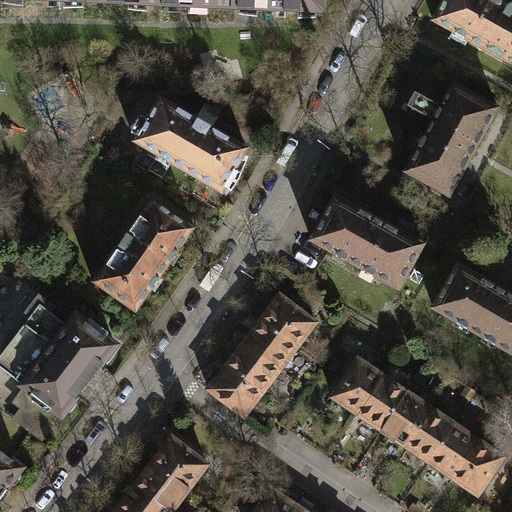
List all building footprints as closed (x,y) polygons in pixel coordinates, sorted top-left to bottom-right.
[(299,6),(324,7),(324,0),(233,0),(233,3),(257,3),(257,11),(298,12),(299,6)] [(511,5),(506,6),(495,0),(445,0),(434,22),(511,63),(511,5)] [(450,196),(499,108),(453,83),(405,171),(450,196)] [(56,90),(31,100),(40,122),(65,112),(56,90)] [(160,95),(134,140),(223,192),(250,148),(160,95)] [(424,244),(336,196),(311,241),(399,289),(424,244)] [(151,200),(93,280),(135,310),(192,229),(151,200)] [(511,292),(459,262),(433,307),(511,352),(511,292)] [(318,322),(280,292),(261,316),(299,345),(318,322)] [(0,365),(36,394),(61,414),(116,344),(76,313),(67,325),(50,312),(55,306),(39,294),(23,314),(29,318),(0,354),(0,365)] [(299,345),(261,316),(243,340),(281,369),(299,345)] [(281,369),(243,340),(225,364),(262,393),(281,369)] [(358,357),(332,395),(356,412),(383,373),(358,357)] [(262,393),(225,364),(206,387),(244,417),(262,393)] [(383,373),(356,412),(381,428),(407,390),(383,373)] [(407,390),(381,428),(405,445),(431,406),(407,390)] [(61,414),(36,394),(16,420),(41,440),(61,414)] [(431,406),(405,445),(429,461),(456,422),(431,406)] [(456,422),(429,461),(454,478),(480,439),(456,422)] [(171,436),(153,459),(191,488),(209,465),(171,436)] [(480,439),(454,478),(478,494),(504,455),(480,439)] [(0,495),(22,467),(0,450),(0,495)] [(153,459),(135,483),(173,511),(191,488),(153,459)] [(135,483),(117,506),(125,511),(173,511),(135,483)] [(253,511),(288,511),(294,503),(270,487),(253,511)] [(288,511),(307,511),(294,503),(288,511)]
